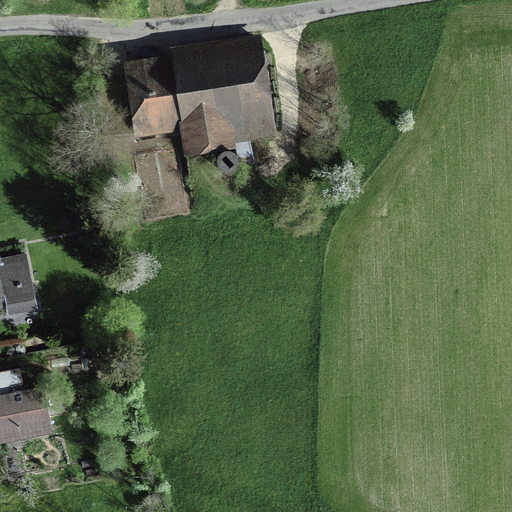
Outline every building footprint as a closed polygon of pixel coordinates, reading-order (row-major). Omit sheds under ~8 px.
[(170,65),(127,72),(135,128),(184,121),(188,151),(231,145),(230,139),(271,133),(258,52),(170,65)] [(104,118),(123,116),(119,78),(100,80),(104,118)] [(217,157),(217,161),(217,164),(219,167),(221,170),(225,171),(228,172),(232,171),(235,169),(237,166),(238,163),(238,159),(237,156),(235,153),(232,151),(229,150),(225,150),(222,152),(219,154),(217,157)] [(0,305),(9,304),(10,311),(35,306),(34,300),(25,256),(0,261),(0,258),(0,305)] [(19,368),(0,372),(0,430),(19,427),(21,433),(52,427),(44,387),(24,391),(19,368)] [(19,427),(0,430),(0,439),(21,435),(21,433),(19,427)]
